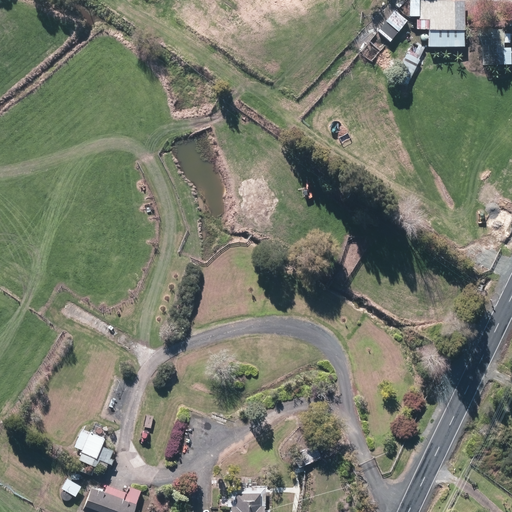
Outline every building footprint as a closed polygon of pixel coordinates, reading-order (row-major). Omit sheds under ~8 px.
[(466,0),(427,0),(423,0),(423,29),(429,29),(429,47),(466,47),(466,0)] [(372,61),(407,23),(394,10),(359,48),(372,61)] [(409,51),(396,76),(408,83),(421,58),(409,51)] [(343,121),(338,129),(343,133),(349,125),(343,121)] [(83,448),(79,456),(106,468),(115,448),(104,444),(107,436),(83,426),(75,445),(83,448)] [(78,469),(76,479),(97,482),(98,472),(78,469)] [(69,478),(63,487),(75,495),(81,486),(69,478)] [(266,511),(267,485),(231,485),(230,511),(266,511)] [(93,487),(84,508),(94,511),(135,511),(138,506),(93,487)]
